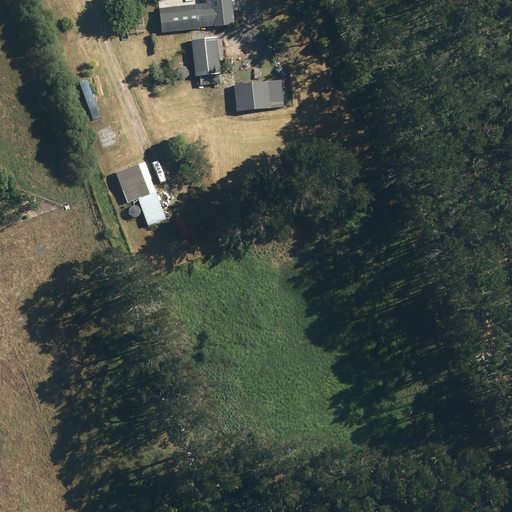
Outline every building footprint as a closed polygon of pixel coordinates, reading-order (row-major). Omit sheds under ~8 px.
[(205,5),(158,9),(160,33),(198,29),(198,28),(212,26),(212,28),(233,25),(230,0),(201,0),(202,3),(205,3),(205,5)] [(215,38),(189,41),(193,78),(220,75),(215,38)] [(87,81),(78,84),(92,121),(101,118),(87,81)] [(280,81),(232,86),(235,113),(283,108),(280,81)] [(201,104),(202,117),(232,114),(230,101),(201,104)] [(136,165),(113,173),(125,204),(136,200),(147,226),(165,220),(149,180),(150,180),(144,163),(137,165),(136,165)] [(180,217),(168,222),(177,241),(188,236),(180,217)] [(135,219),(127,222),(131,232),(144,227),(141,220),(137,222),(135,219)] [(156,243),(137,251),(140,259),(159,251),(156,243)] [(389,329),(380,330),(382,338),(390,337),(389,329)]
